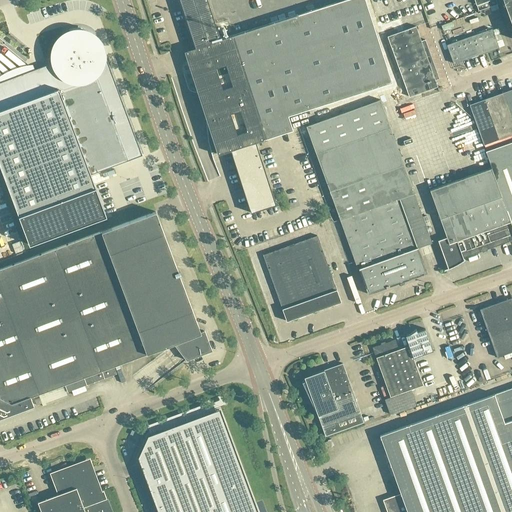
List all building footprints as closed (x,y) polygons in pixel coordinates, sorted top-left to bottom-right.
[(293,130),(288,115),(392,82),(365,0),(341,0),(220,39),(207,0),(180,0),(195,48),(184,51),(207,123),(217,155),(231,150),(251,212),(250,212),(250,213),(276,204),(276,203),(276,204),(256,142),(293,130)] [(478,10),(497,4),(495,0),(488,0),(476,4),(478,10)] [(511,0),(503,0),(511,24),(511,0)] [(439,78),(425,39),(421,41),(416,26),(387,36),(409,96),(438,86),(435,80),(439,78)] [(499,47),(492,29),(492,28),(447,44),(453,63),(499,47)] [(91,174),(142,155),(101,45),(99,42),(97,39),(96,38),(95,37),(93,36),(91,34),(89,33),(88,33),(86,32),(84,32),(82,31),(80,31),(78,31),(78,29),(74,30),(74,31),(72,32),(70,32),(68,33),(65,34),(63,36),(61,37),(59,39),(58,41),(57,43),(55,45),(55,47),(54,49),(53,52),(53,54),(53,57),(53,60),(53,62),(0,82),(0,165),(29,244),(106,216),(91,174)] [(511,118),(502,92),(469,104),(484,145),(511,134),(511,118)] [(404,164),(390,126),(380,99),(306,126),(358,269),(359,269),(368,294),(371,292),(379,289),(386,287),(398,283),(399,285),(400,285),(404,284),(405,283),(404,281),(416,276),(424,274),(427,272),(418,247),(432,242),(404,164)] [(511,141),(485,151),(511,225),(511,141)] [(511,226),(491,168),(430,190),(446,237),(438,240),(448,268),(444,269),(444,270),(449,268),(453,267),(457,264),(461,262),(465,260),(464,259),(463,258),(469,256),(481,251),(485,254),(488,249),(503,243),(511,240),(511,226)] [(147,353),(173,343),(187,360),(212,351),(205,331),(201,332),(156,211),(0,269),(0,418),(34,406),(30,397),(38,394),(43,406),(68,396),(63,385),(65,384),(67,392),(116,373),(114,366),(147,354),(147,353)] [(341,301),(317,235),(263,255),(286,321),(341,301)] [(511,351),(511,298),(510,292),(509,292),(511,298),(493,304),(493,302),(492,302),(493,305),(489,307),(488,306),(481,308),(485,318),(483,318),(497,357),(511,351)] [(405,335),(409,345),(413,357),(433,350),(425,328),(417,331),(416,329),(409,334),(405,335)] [(413,357),(409,345),(398,349),(395,339),(385,343),(386,344),(382,346),(381,344),(372,347),(390,396),(384,398),(390,414),(416,405),(411,391),(423,386),(413,357)] [(364,422),(343,363),(313,374),(314,377),(305,380),(325,436),(364,422)] [(511,511),(511,387),(494,394),(493,394),(380,435),(401,494),(384,500),(387,511),(511,511)] [(147,434),(137,456),(141,467),(153,462),(171,511),(257,511),(219,409),(151,434),(151,433),(147,434)] [(99,492),(88,461),(53,474),(56,483),(60,493),(65,505),(99,492)] [(111,511),(106,499),(104,491),(99,492),(65,505),(60,493),(38,502),(41,511),(111,511)]
